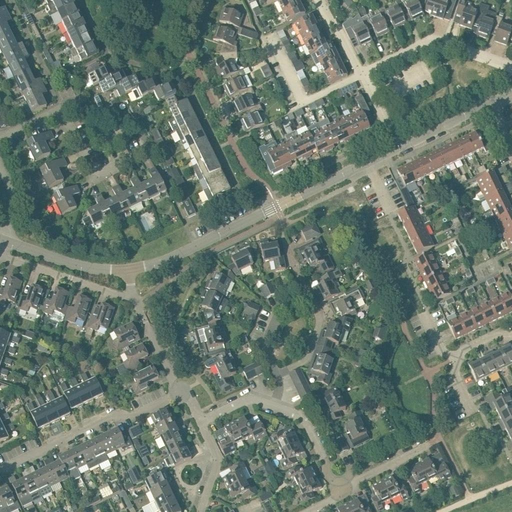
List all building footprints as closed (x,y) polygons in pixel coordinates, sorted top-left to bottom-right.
[(50,12),(47,13),(49,17),(58,13),(76,4),(74,0),(60,0),(53,4),(49,5),(47,6),(50,12)] [(283,0),(277,3),(282,13),(300,4),(298,0),(283,0)] [(402,15),(407,13),(411,22),(423,16),(419,7),(428,2),(426,0),(398,0),(395,2),(397,6),(402,15)] [(429,0),(425,12),(430,14),(430,16),(442,21),(446,11),(452,13),(456,0),(429,0)] [(456,14),(462,16),(458,26),(471,30),(478,11),(470,9),(472,5),(467,3),(460,1),(456,14)] [(250,5),(255,14),(261,11),(256,2),(250,5)] [(58,13),(63,24),(80,15),(81,14),(79,9),(76,4),(58,13)] [(305,15),(300,4),(282,13),(287,24),(305,15)] [(480,4),(474,23),(479,25),(475,36),(488,40),(495,21),(497,15),(488,11),(489,7),(480,4)] [(30,15),(25,5),(21,7),(26,17),(30,15)] [(389,21),(394,30),(406,25),(406,24),(402,15),(397,6),(386,12),(384,7),(378,10),(380,15),(384,23),(389,21)] [(223,10),(219,23),(228,26),(226,32),(236,35),(239,36),(241,29),(238,28),(242,17),(238,15),(240,11),(239,9),(232,7),(230,8),(228,12),(223,10)] [(0,18),(8,15),(5,8),(0,10),(0,18)] [(363,8),(358,10),(361,17),(366,14),(363,8)] [(63,24),(67,33),(86,24),(81,14),(80,15),(63,24)] [(0,40),(11,35),(6,24),(11,22),(8,15),(0,18),(0,40)] [(26,17),(27,20),(31,27),(35,25),(30,15),(26,17)] [(372,41),(367,32),(361,19),(359,15),(353,20),(351,18),(342,26),(350,41),(355,38),(359,47),(372,41)] [(380,15),(369,20),(367,16),(361,19),(367,32),(372,30),(377,39),(389,33),(384,23),(380,15)] [(506,47),(508,40),(511,29),(511,27),(501,24),(503,18),(497,16),(492,29),(497,31),(494,42),(506,47)] [(323,24),(321,20),(314,23),(311,17),(294,25),(299,36),(323,24)] [(86,24),(67,33),(72,43),(91,34),(86,24)] [(318,31),(325,28),(323,24),(299,36),(304,46),(321,38),(318,31)] [(40,35),(35,25),(31,27),(36,37),(40,35)] [(217,28),(212,41),(218,43),(217,45),(222,46),(219,55),(237,54),(236,47),(235,47),(237,43),(234,42),(236,35),(226,32),(217,28)] [(277,33),(282,44),(288,41),(283,30),(277,33)] [(70,52),(72,55),(96,44),(91,34),(72,43),(75,49),(70,52)] [(0,40),(0,47),(6,60),(26,51),(22,44),(17,47),(11,35),(0,40)] [(36,37),(40,46),(45,44),(40,35),(36,37)] [(331,46),(329,41),(324,44),(321,38),(304,46),(309,57),(311,56),(315,54),(323,50),(331,46)] [(49,54),(46,48),(52,45),(51,41),(45,44),(40,46),(45,56),(49,54)] [(287,54),(293,52),(288,41),(282,44),(287,54)] [(100,54),(96,44),(72,55),(73,59),(78,56),(82,63),(99,54),(100,54)] [(315,54),(311,56),(315,66),(319,64),(336,56),(331,46),(323,50),(315,54)] [(15,78),(29,71),(23,61),(29,58),(26,51),(6,60),(15,78)] [(45,56),(50,66),(54,64),(49,54),(45,56)] [(217,68),(214,70),(220,82),(229,77),(238,73),(232,62),(237,60),(237,54),(219,55),(220,57),(218,58),(217,59),(216,61),(216,62),(216,64),(216,66),(217,68)] [(319,64),(324,74),(341,66),(336,56),(319,64)] [(303,72),(303,70),(305,69),(301,60),(298,62),(293,65),(297,75),(303,72)] [(55,76),(59,74),(54,64),(50,66),(55,76)] [(341,66),(324,74),(329,85),(346,76),(341,66)] [(98,68),(88,73),(89,77),(94,87),(99,85),(118,75),(115,69),(107,73),(105,69),(100,72),(98,68)] [(232,83),(222,87),(228,99),(238,95),(238,94),(247,90),(251,88),(252,87),(243,70),(238,73),(229,77),(232,83)] [(273,77),(270,70),(264,73),(267,80),(273,77)] [(15,78),(24,96),(43,87),(40,80),(34,83),(29,71),(15,78)] [(308,82),(306,77),(303,72),(297,75),(302,85),(308,82)] [(118,75),(99,85),(104,95),(116,89),(126,83),(122,74),(118,75)] [(126,83),(116,89),(121,99),(132,93),(150,85),(147,79),(140,82),(138,78),(126,83)] [(150,85),(132,93),(137,103),(155,94),(159,92),(155,82),(150,85)] [(355,83),(338,91),(341,97),(358,89),(355,83)] [(159,103),(175,96),(183,92),(180,86),(172,89),(171,86),(159,92),(155,94),(159,103)] [(47,94),(43,87),(24,96),(32,114),(46,107),(41,97),(47,94)] [(237,117),(247,111),(255,108),(249,96),(254,94),(251,88),(247,90),(238,94),(238,95),(240,100),(231,105),(237,117)] [(87,102),(82,92),(78,94),(83,104),(87,102)] [(361,111),(351,116),(359,134),(369,129),(365,120),(372,116),(361,95),(355,98),(361,111)] [(95,98),(99,108),(103,106),(99,96),(95,98)] [(166,102),(175,120),(193,112),(188,102),(180,106),(175,97),(166,102)] [(318,101),(308,106),(311,112),(321,107),(318,101)] [(127,106),(132,116),(136,114),(131,104),(127,106)] [(144,111),(146,116),(159,109),(157,104),(144,111)] [(258,113),(262,111),(259,106),(255,108),(247,111),(250,117),(239,122),(245,134),(264,125),(258,113)] [(175,132),(197,121),(193,112),(175,120),(169,123),(174,133),(175,132)] [(341,117),(339,118),(350,142),(352,141),(352,140),(354,138),(353,136),(359,134),(351,116),(344,119),(344,118),(341,117)] [(344,141),(345,143),(347,142),(347,143),(350,142),(339,118),(335,120),(335,122),(335,124),(330,126),(339,144),(344,141)] [(327,119),(316,124),(330,152),(332,151),(331,150),(334,148),(333,146),(339,144),(330,126),(327,119)] [(143,123),(148,133),(152,131),(147,121),(143,123)] [(180,142),(184,140),(202,131),(197,121),(175,132),(180,142)] [(316,124),(306,128),(308,133),(317,150),(316,151),(318,154),(323,151),(324,153),(326,152),(327,153),(329,152),(330,152),(316,124)] [(148,133),(153,143),(157,141),(152,131),(148,133)] [(180,142),(182,146),(187,144),(189,149),(207,140),(202,131),(184,140),(180,142)] [(28,143),(37,162),(51,155),(45,144),(54,139),(51,132),(28,143)] [(285,137),(288,143),(296,160),(301,158),(302,160),(304,159),(305,160),(308,158),(298,138),(295,132),(285,137)] [(308,133),(298,138),(308,158),(310,158),(309,156),(312,155),(311,153),(316,151),(317,150),(308,133)] [(475,133),(465,138),(473,155),(483,150),(484,149),(486,153),(492,151),(486,140),(480,143),(475,133)] [(153,143),(158,153),(167,148),(162,138),(157,141),(153,143)] [(465,138),(455,143),(463,160),(473,155),(465,138)] [(189,149),(194,160),(212,151),(207,140),(189,149)] [(264,147),(259,149),(270,173),(271,173),(273,176),(283,171),(282,170),(284,169),(284,170),(288,168),(277,148),(275,143),(264,148),(264,147)] [(288,143),(277,148),(288,168),(289,167),(289,166),(291,165),(290,163),(296,160),(288,143)] [(463,160),(455,143),(445,147),(453,164),(463,160)] [(453,164),(445,147),(436,152),(444,169),(453,164)] [(171,158),(167,148),(158,153),(162,163),(169,159),(171,158)] [(194,172),(199,169),(216,161),(212,151),(194,160),(197,165),(192,168),(194,172)] [(436,152),(426,157),(434,174),(444,169),(436,152)] [(416,162),(424,179),(434,174),(426,157),(416,162)] [(169,159),(162,163),(167,173),(171,171),(170,167),(172,166),(169,159)] [(56,186),(64,182),(58,170),(67,166),(64,160),(41,170),(49,189),(51,188),(56,186)] [(199,169),(194,172),(198,181),(203,178),(221,170),(216,161),(199,169)] [(406,166),(415,183),(424,179),(416,162),(406,166)] [(415,183),(406,166),(396,171),(404,188),(415,183)] [(152,181),(141,187),(148,201),(167,192),(155,169),(148,172),(152,181)] [(203,178),(208,188),(226,180),(221,170),(203,178)] [(176,180),(171,171),(167,173),(172,182),(176,180)] [(475,182),(480,192),(497,184),(492,173),(475,182)] [(182,177),(176,180),(172,182),(176,192),(181,189),(187,187),(182,177)] [(148,201),(141,187),(137,178),(130,181),(134,190),(123,195),(130,210),(148,201)] [(220,202),(217,197),(231,190),(226,180),(208,188),(203,191),(210,207),(220,202)] [(480,192),(485,201),(502,193),(497,184),(480,192)] [(54,198),(63,215),(77,209),(71,197),(80,193),(77,187),(54,198)] [(130,210),(123,195),(119,187),(112,190),(116,199),(106,204),(105,204),(112,218),(130,210)] [(185,200),(181,189),(176,192),(181,202),(185,200)] [(406,189),(400,192),(408,208),(414,205),(406,189)] [(502,193),(485,201),(490,211),(507,203),(502,193)] [(102,195),(95,198),(99,207),(88,213),(90,217),(82,221),(86,229),(94,225),(94,227),(112,218),(105,204),(106,204),(102,195)] [(495,221),(511,213),(507,203),(490,211),(495,221)] [(186,212),(189,217),(196,214),(193,207),(186,211),(186,212)] [(397,216),(402,226),(419,218),(414,208),(397,216)] [(499,231),(511,224),(511,213),(495,221),(499,231)] [(419,218),(402,226),(407,236),(424,227),(419,218)] [(504,240),(511,236),(511,224),(499,231),(504,240)] [(301,233),(306,243),(321,236),(316,226),(301,233)] [(424,227),(407,236),(412,245),(428,237),(424,227)] [(416,256),(433,247),(428,237),(412,245),(416,256)] [(322,258),(317,248),(322,245),(319,239),(313,242),(314,242),(296,251),(302,264),(307,261),(311,269),(319,265),(323,274),(334,269),(327,256),(322,258)] [(260,243),(264,263),(274,261),(276,271),(286,269),(283,254),(279,254),(277,245),(269,246),(268,241),(260,243)] [(237,251),(240,256),(232,259),(234,264),(227,267),(236,277),(241,275),(240,272),(253,265),(251,260),(256,257),(251,244),(237,251)] [(430,253),(413,262),(419,272),(436,264),(430,253)] [(356,262),(359,269),(365,266),(361,259),(356,262)] [(419,272),(424,282),(441,274),(436,264),(419,272)] [(226,269),(222,278),(217,276),(213,284),(209,282),(205,289),(223,297),(230,282),(233,283),(235,278),(226,269)] [(343,294),(335,277),(333,273),(321,279),(324,284),(313,290),(320,305),(343,294)] [(441,274),(424,282),(429,293),(445,284),(441,274)] [(0,290),(0,303),(5,305),(7,301),(15,304),(22,283),(10,279),(6,291),(0,290)] [(375,289),(372,281),(365,284),(369,292),(375,289)] [(271,283),(265,286),(270,296),(276,293),(271,283)] [(436,302),(451,295),(445,284),(429,293),(434,303),(436,302)] [(265,299),(270,296),(265,286),(260,288),(265,299)] [(38,312),(42,313),(45,307),(40,306),(45,291),(33,287),(28,299),(23,297),(19,310),(28,313),(30,309),(38,312)] [(357,313),(352,305),(364,299),(359,289),(329,304),(335,316),(340,313),(342,317),(347,314),(348,317),(357,313)] [(47,300),(45,307),(42,313),(52,316),(51,320),(59,322),(63,321),(65,317),(68,307),(65,306),(69,294),(57,290),(53,302),(47,300)] [(204,291),(201,298),(206,300),(202,308),(208,310),(206,315),(209,324),(221,321),(219,316),(220,315),(222,316),(229,302),(204,291)] [(511,300),(508,293),(498,298),(506,315),(511,312),(511,300)] [(75,325),(83,328),(85,322),(92,302),(80,298),(75,310),(70,308),(65,321),(75,324),(75,325)] [(506,315),(498,298),(488,303),(496,320),(506,315)] [(249,302),(246,309),(258,314),(260,307),(249,302)] [(488,303),(477,308),(486,325),(496,320),(488,303)] [(98,332),(99,327),(108,330),(115,310),(102,305),(101,308),(95,306),(91,316),(87,329),(85,336),(91,338),(94,330),(98,332)] [(477,308),(467,313),(475,330),(486,325),(477,308)] [(244,314),(249,316),(247,321),(253,324),(256,319),(256,318),(258,314),(246,309),(244,314)] [(467,313),(457,319),(465,336),(475,330),(467,313)] [(465,336),(457,319),(446,324),(455,341),(465,336)] [(318,344),(317,346),(330,350),(331,349),(333,343),(339,345),(343,331),(348,332),(352,320),(340,320),(338,327),(330,324),(327,332),(322,331),(318,344)] [(197,329),(193,330),(197,346),(202,344),(204,351),(206,358),(226,352),(219,331),(223,330),(221,323),(209,326),(197,330),(197,329)] [(114,333),(118,341),(114,343),(118,352),(141,341),(138,335),(140,334),(136,327),(134,328),(132,324),(114,333)] [(381,327),(375,330),(373,338),(381,341),(385,329),(381,327)] [(0,344),(7,347),(9,341),(18,344),(20,340),(19,339),(20,336),(12,333),(10,336),(0,332),(0,344)] [(239,340),(242,346),(248,343),(246,337),(239,340)] [(16,350),(7,347),(0,344),(0,356),(3,358),(5,352),(15,355),(16,350)] [(505,350),(499,353),(507,368),(511,365),(511,351),(508,344),(503,347),(505,350)] [(117,368),(120,376),(128,372),(129,373),(141,367),(138,362),(148,357),(143,345),(125,354),(129,362),(117,368)] [(311,363),(309,370),(320,374),(319,377),(318,382),(328,386),(332,375),(329,374),(333,361),(328,359),(330,352),(330,350),(317,346),(317,347),(314,355),(316,356),(319,357),(316,365),(314,364),(311,363)] [(358,360),(363,361),(369,364),(372,354),(360,350),(357,360),(358,360)] [(492,352),(487,354),(497,373),(507,368),(499,353),(494,355),(492,352)] [(205,364),(205,365),(205,366),(205,367),(206,368),(207,368),(207,369),(208,369),(209,369),(210,369),(215,366),(219,374),(215,376),(223,393),(225,391),(226,392),(235,388),(233,383),(232,384),(229,378),(236,374),(230,362),(233,361),(229,353),(217,359),(216,357),(207,362),(206,362),(205,363),(205,364)] [(487,378),(497,373),(487,354),(483,357),(484,360),(479,363),(487,378)] [(0,367),(2,363),(11,366),(13,361),(3,358),(0,356),(0,367)] [(362,362),(356,360),(354,366),(360,368),(362,362)] [(242,369),(248,381),(263,374),(258,362),(242,369)] [(476,384),(487,378),(479,363),(473,365),(472,362),(467,365),(476,384)] [(137,396),(150,390),(147,384),(159,379),(153,367),(133,377),(137,385),(133,387),(137,396)] [(31,368),(28,375),(34,377),(37,370),(31,368)] [(289,374),(291,380),(303,374),(301,368),(289,374)] [(0,374),(7,377),(9,372),(0,369),(0,374)] [(98,372),(101,378),(107,376),(104,369),(98,372)] [(85,385),(93,401),(103,396),(96,380),(90,383),(85,374),(81,376),(85,385)] [(303,374),(291,380),(294,385),(306,379),(303,374)] [(75,390),(82,406),(93,401),(85,385),(79,388),(75,379),(71,381),(75,390)] [(308,384),(306,379),(294,385),(296,390),(308,384)] [(65,395),(72,411),(82,406),(75,390),(69,393),(65,384),(60,386),(65,395)] [(311,389),(308,384),(296,390),(299,395),(311,389)] [(336,388),(318,397),(324,410),(328,408),(332,415),(328,417),(330,423),(341,418),(338,412),(346,409),(336,388)] [(313,394),(311,389),(299,395),(301,400),(312,395),(312,394),(313,394)] [(52,405),(59,421),(70,415),(63,400),(56,402),(52,394),(48,396),(52,405)] [(487,401),(492,411),(495,410),(498,415),(511,408),(511,404),(508,397),(502,400),(501,398),(500,399),(499,395),(493,398),(487,401)] [(374,398),(377,404),(382,401),(379,396),(374,398)] [(114,406),(119,403),(117,397),(111,400),(114,406)] [(42,410),(49,425),(59,421),(52,405),(46,407),(42,399),(37,401),(42,410)] [(380,410),(385,407),(382,401),(377,404),(380,410)] [(31,415),(39,431),(49,425),(42,410),(36,413),(32,404),(27,406),(31,415)] [(511,408),(498,415),(501,421),(497,423),(500,427),(511,420),(511,408)] [(172,420),(176,418),(174,414),(170,416),(168,410),(151,418),(154,425),(152,426),(153,429),(156,428),(172,420)] [(360,421),(364,418),(361,412),(348,418),(351,423),(346,426),(350,434),(345,436),(351,449),(369,440),(360,421)] [(7,414),(0,417),(0,430),(4,429),(1,423),(10,419),(7,414)] [(245,418),(234,423),(243,441),(253,437),(255,442),(267,436),(260,422),(249,428),(245,418)] [(172,420),(156,428),(161,438),(177,430),(181,428),(179,424),(175,425),(172,420)] [(505,430),(508,436),(511,433),(511,420),(500,427),(502,432),(505,430)] [(225,457),(236,451),(234,446),(243,441),(234,423),(224,428),(229,438),(218,443),(225,457)] [(0,443),(9,439),(6,433),(15,429),(12,424),(4,429),(0,430),(0,443)] [(128,430),(132,440),(137,438),(143,434),(139,425),(128,430)] [(122,451),(133,446),(126,432),(121,434),(118,430),(108,435),(116,451),(121,449),(122,451)] [(177,430),(161,438),(165,448),(182,440),(177,430)] [(277,443),(282,452),(300,444),(295,433),(285,438),(282,433),(269,439),(272,445),(277,443)] [(98,440),(106,456),(116,451),(108,435),(98,440)] [(140,444),(137,438),(132,440),(136,447),(137,450),(141,447),(140,444)] [(344,439),(334,444),(339,455),(349,450),(344,439)] [(88,444),(96,461),(99,467),(109,462),(106,456),(98,440),(88,444)] [(170,457),(187,449),(182,440),(165,448),(170,457)] [(90,471),(99,467),(96,461),(88,444),(78,449),(86,465),(87,465),(90,471)] [(281,464),(282,466),(284,470),(298,464),(295,458),(304,454),(300,444),(282,452),(286,462),(281,464)] [(145,446),(141,447),(137,450),(142,459),(146,457),(150,455),(145,446)] [(174,466),(175,468),(192,459),(189,454),(193,452),(190,447),(187,449),(170,457),(164,460),(168,468),(174,466)] [(69,454),(77,470),(86,465),(78,449),(69,454)] [(61,462),(69,479),(71,483),(81,478),(77,470),(69,454),(59,459),(61,462)] [(59,483),(69,479),(61,462),(56,465),(52,458),(48,460),(59,483)] [(433,469),(429,460),(429,459),(418,464),(427,482),(437,477),(440,483),(445,480),(451,478),(444,463),(433,469)] [(50,488),(59,483),(48,460),(44,462),(48,469),(41,472),(50,488)] [(232,475),(223,480),(228,490),(246,481),(251,479),(243,463),(230,470),(232,475)] [(420,492),(418,487),(427,482),(418,464),(408,469),(413,479),(408,481),(415,495),(420,492)] [(33,468),(28,470),(42,498),(52,493),(50,488),(41,472),(36,474),(33,468)] [(274,468),(266,471),(269,476),(270,478),(277,475),(274,468)] [(294,478),(299,487),(317,479),(312,468),(302,473),(300,468),(286,474),(289,480),(294,478)] [(141,481),(134,469),(127,472),(133,485),(141,481)] [(22,481),(33,503),(42,498),(28,470),(25,472),(28,478),(22,481)] [(151,479),(145,482),(150,492),(167,484),(171,483),(166,472),(158,476),(151,479)] [(33,503),(22,481),(17,484),(14,477),(9,479),(20,502),(23,508),(33,503)] [(403,501),(409,498),(402,484),(397,487),(392,477),(382,482),(390,500),(400,495),(403,501)] [(312,493),(322,489),(317,479),(299,487),(303,497),(298,499),(301,505),(315,499),(312,493)] [(7,511),(15,511),(20,510),(17,502),(15,503),(4,481),(0,483),(0,486),(2,491),(0,492),(0,497),(6,509),(7,511)] [(251,491),(246,481),(228,490),(233,500),(242,495),(245,501),(258,494),(256,488),(251,491)] [(382,482),(372,487),(376,497),(371,499),(377,511),(379,511),(384,510),(381,505),(390,500),(382,482)] [(167,484),(150,492),(155,502),(171,494),(167,484)] [(99,491),(103,500),(113,496),(111,491),(109,487),(99,491)] [(120,492),(118,487),(111,491),(113,496),(120,492)] [(456,487),(449,489),(453,499),(460,496),(456,487)] [(259,497),(262,503),(273,497),(270,491),(259,497)] [(121,499),(123,498),(126,504),(130,502),(125,492),(119,495),(121,499)] [(149,505),(152,511),(158,511),(160,511),(176,504),(171,494),(155,502),(149,505)] [(94,505),(91,500),(88,502),(85,497),(79,500),(83,510),(94,505)] [(91,500),(94,505),(101,502),(99,497),(91,500)] [(357,500),(347,505),(350,511),(370,511),(367,507),(362,509),(357,500)] [(126,504),(129,511),(134,511),(135,511),(130,502),(126,504)] [(263,505),(264,506),(266,511),(274,511),(269,502),(263,505)]
